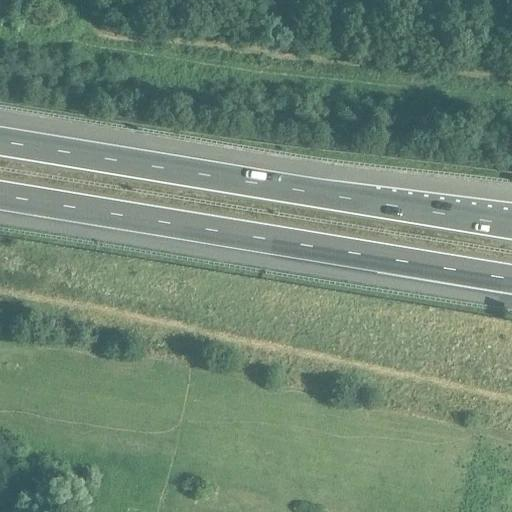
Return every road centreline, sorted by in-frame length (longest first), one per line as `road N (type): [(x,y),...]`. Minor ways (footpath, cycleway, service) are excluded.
road 1 (motorway): [(511,226),(0,143)]
road 2 (motorway): [(0,201),(511,282)]
